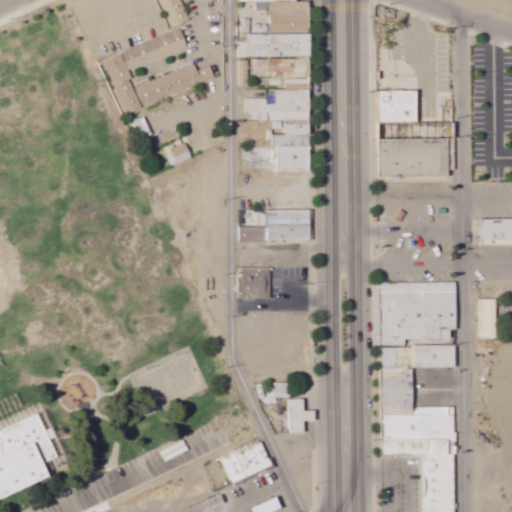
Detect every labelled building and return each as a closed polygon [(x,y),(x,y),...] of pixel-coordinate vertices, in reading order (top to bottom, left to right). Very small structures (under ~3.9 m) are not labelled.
[(190,21),(181,0),(160,0),(172,28),(190,21)] [(106,56),(123,110),(216,81),(212,66),(197,71),(195,66),(134,85),(128,68),(189,49),(183,32),(106,56)] [(268,59),(255,59),(256,77),(269,77),(268,59)] [(308,60),(270,59),(269,76),(308,77),(308,60)] [(239,87),(249,87),(250,61),(240,61),(239,87)] [(270,98),(245,99),(245,114),(262,114),(262,121),(309,120),(309,78),(287,79),(287,89),(276,89),(276,104),(270,104),(270,98)] [(418,90),(379,91),(380,122),(418,121),(418,90)] [(132,121),(142,141),(153,136),(143,116),(132,121)] [(279,173),(310,172),(310,124),(286,125),(286,134),(273,135),(273,147),(278,146),(279,173)] [(381,178),(450,176),(449,138),(380,140),(381,178)] [(171,149),(177,165),(193,158),(187,143),(171,149)] [(310,210),(270,210),(270,212),(246,212),(246,227),(240,227),(240,241),(310,241),(310,210)] [(271,268),(241,269),(241,299),(272,299),(271,268)] [(382,455),(424,455),(424,511),(456,511),(456,407),(414,407),(414,368),(456,368),(456,345),(451,345),(451,328),(457,328),(457,282),(375,283),(375,346),(381,346),(382,455)] [(497,299),(481,299),(482,339),(497,338),(497,299)] [(292,397),(292,383),(274,383),(274,390),(263,390),(263,404),(278,403),(278,398),(292,397)] [(305,399),(290,400),(291,433),(306,433),(305,420),(315,420),(314,411),(305,411),(305,399)] [(52,479),(46,463),(58,458),(41,415),(0,431),(0,493),(2,498),(52,479)] [(225,457),(234,482),(273,468),(264,443),(225,457)]
